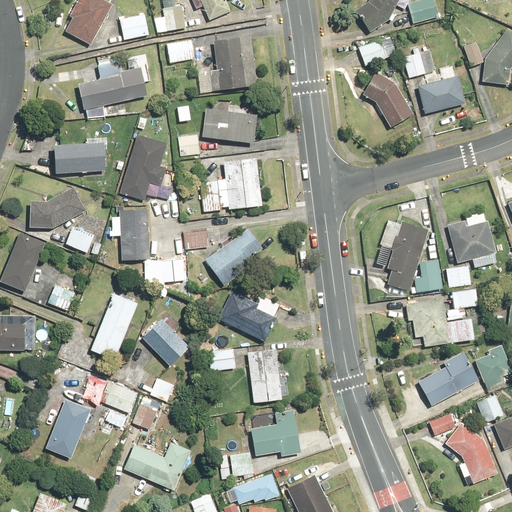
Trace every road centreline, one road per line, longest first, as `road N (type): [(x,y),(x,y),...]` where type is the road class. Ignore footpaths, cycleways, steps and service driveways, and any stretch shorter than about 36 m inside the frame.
road 1 (tertiary): [(321,190),(350,377),(380,467)]
road 2 (residential): [(511,139),(321,190)]
road 3 (tertiary): [(296,0),(321,190)]
road 4 (residential): [(0,123),(10,71),(0,5)]
